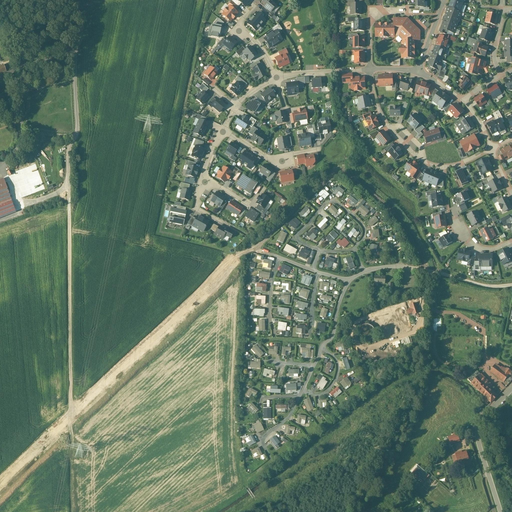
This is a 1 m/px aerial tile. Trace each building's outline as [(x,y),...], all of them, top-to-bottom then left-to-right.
[(266,5),(264,7),(268,11),(270,13),(271,11),(276,5),(270,0),(266,5)] [(424,0),(415,0),(416,7),(418,7),(418,8),(420,8),(424,8),(424,0)] [(460,1),(457,0),(451,0),(449,8),(451,9),(460,12),(464,2),(460,1)] [(228,6),(229,7),(229,6),(234,11),(238,7),(231,2),(228,6)] [(361,5),(351,5),(351,15),(361,15),(361,5)] [(224,12),(222,15),(229,21),(230,22),(232,19),(233,20),(236,17),(235,16),(237,13),(234,11),(229,6),(229,7),(227,9),(226,9),(224,12)] [(460,12),(451,9),(450,13),(447,12),(446,15),(459,19),(460,16),(461,13),(460,12)] [(261,10),(258,14),(264,19),(267,15),(266,14),(261,10)] [(256,13),(247,24),(256,31),(265,20),(264,19),(258,14),(256,13)] [(497,15),(488,13),(485,23),(495,25),(497,15)] [(459,19),(446,15),(445,18),(448,18),(446,22),(457,26),(458,22),(459,19)] [(407,19),(394,19),(394,25),(394,26),(394,36),(399,36),(403,40),(413,41),(419,41),(419,31),(418,31),(407,21),(407,19)] [(446,22),(444,21),(441,30),(447,32),(448,32),(454,34),(455,30),(456,30),(455,30),(457,26),(446,22)] [(358,22),(354,22),(354,31),(364,31),(364,22),(358,22)] [(391,25),(375,25),(376,37),(379,37),(379,38),(388,38),(388,37),(394,37),(394,36),(394,26),(391,26),(391,25)] [(221,27),(212,26),(210,37),(219,38),(221,27)] [(490,33),(483,30),(483,31),(480,39),(489,42),(492,34),(490,33)] [(276,31),(264,39),(270,48),(282,39),(276,31)] [(445,38),(439,36),(436,46),(446,49),(445,49),(449,40),(445,38)] [(236,43),(229,37),(226,41),(223,44),(230,50),(236,43)] [(223,38),(217,45),(220,48),(223,44),(226,41),(223,38)] [(358,38),(354,38),(354,48),(364,48),(364,43),(363,43),(363,38),(358,38)] [(413,41),(403,40),(403,43),(402,43),(402,46),(401,46),(401,55),(402,55),(402,59),(414,59),(414,43),(413,43),(413,41)] [(478,45),(476,44),(475,44),(473,52),(480,55),(485,56),(488,48),(478,45)] [(446,49),(436,46),(433,55),(442,58),(446,49)] [(239,57),(243,53),(245,51),(243,47),(235,53),(239,57)] [(245,51),(243,53),(245,55),(244,56),(247,60),(248,59),(250,61),(257,56),(250,47),(245,51)] [(356,54),(355,54),(355,63),(364,63),(364,54),(363,54),(356,54)] [(285,55),(275,59),(279,69),(289,64),(285,55)] [(432,57),(430,57),(428,63),(431,68),(440,71),(441,69),(442,65),(441,64),(442,61),(441,61),(432,57)] [(473,59),(472,59),(472,60),(469,59),(468,64),(471,64),(469,73),(476,75),(476,73),(481,74),(483,67),(484,68),(485,63),(479,62),(479,61),(473,59)] [(255,67),(252,68),(256,75),(253,76),(255,81),(266,75),(260,64),(255,67)] [(217,73),(210,67),(206,72),(206,71),(203,74),(210,80),(217,73)] [(470,78),(463,72),(461,75),(464,78),(464,77),(468,80),(470,78)] [(364,78),(352,79),(352,74),(343,75),(343,83),(352,82),(352,88),(355,88),(355,91),(356,91),(359,91),(360,90),(361,90),(361,89),(365,89),(364,78)] [(392,76),(379,76),(379,77),(375,77),(375,81),(379,81),(379,87),(392,86),(393,86),(392,80),(392,76)] [(237,82),(243,88),(247,84),(238,77),(235,81),(237,82)] [(468,80),(464,77),(464,78),(462,79),(459,82),(459,83),(457,85),(464,91),(468,87),(468,86),(469,85),(471,83),(468,80)] [(409,81),(403,79),(399,88),(403,89),(402,90),(407,92),(408,88),(413,90),(415,82),(409,80),(409,81)] [(320,80),(311,80),(311,89),(321,88),(320,80)] [(237,82),(235,85),(234,85),(233,86),(233,87),(230,91),(236,96),(243,88),(237,82)] [(430,86),(419,82),(415,92),(419,93),(420,95),(422,95),(423,95),(427,96),(427,95),(430,87),(430,86)] [(296,83),(286,84),(288,96),(294,95),(293,94),(298,93),(297,85),(297,83),(296,83)] [(203,92),(204,94),(208,89),(202,84),(198,89),(203,92)] [(497,88),(496,86),(487,91),(489,95),(490,95),(493,99),(501,94),(497,88)] [(505,93),(501,86),(497,88),(501,94),(502,96),(505,93)] [(435,89),(430,87),(427,95),(431,96),(435,89)] [(270,89),(260,95),(266,103),(275,97),(270,89)] [(435,89),(431,96),(435,99),(439,92),(435,89)] [(203,92),(196,100),(202,105),(209,97),(204,94),(203,92)] [(435,99),(433,101),(433,102),(433,103),(433,104),(436,106),(437,106),(437,105),(442,108),(446,103),(447,104),(450,100),(448,99),(449,98),(440,92),(439,92),(435,99)] [(486,102),(481,95),(474,100),(479,108),(486,102)] [(212,107),(216,101),(213,98),(207,104),(211,108),(212,107)] [(368,98),(359,99),(360,105),(358,105),(358,109),(370,107),(368,98)] [(216,101),(212,107),(219,113),(226,106),(218,99),(216,101)] [(250,102),(246,109),(250,112),(251,111),(255,113),(259,106),(260,105),(259,105),(253,101),(251,103),(250,102)] [(453,107),(449,111),(456,118),(463,112),(456,104),(453,107)] [(450,105),(444,111),(446,114),(449,111),(453,107),(450,105)] [(401,108),(390,107),(390,118),(400,118),(401,108)] [(301,110),(297,111),(297,112),(293,112),(294,114),(295,122),(306,120),(305,110),(301,111),(301,110)] [(498,111),(493,114),(496,121),(499,119),(500,120),(502,118),(498,111)] [(284,112),(275,114),(276,117),(275,117),(276,121),(277,121),(277,124),(286,123),(285,118),(284,112)] [(371,112),(362,116),(365,121),(366,120),(365,120),(373,117),(371,112)] [(416,115),(413,117),(411,116),(408,121),(409,122),(408,123),(410,125),(412,127),(415,129),(420,124),(423,121),(416,115)] [(375,116),(373,117),(365,120),(366,120),(370,130),(376,128),(375,128),(379,126),(375,116)] [(235,124),(244,130),(247,125),(249,123),(249,122),(246,121),(247,120),(243,118),(242,118),(240,117),(235,124)] [(251,118),(249,122),(249,123),(247,125),(252,128),(253,127),(256,121),(251,118)] [(465,133),(474,128),(468,118),(465,120),(457,125),(456,126),(462,135),(465,133)] [(496,121),(494,122),(493,121),(487,125),(492,135),(498,131),(499,133),(505,129),(500,120),(499,119),(496,121)] [(199,121),(193,133),(202,138),(208,124),(200,120),(199,120),(199,121)] [(328,122),(325,123),(325,122),(321,123),(321,124),(317,124),(319,131),(319,134),(320,134),(323,133),(323,134),(327,134),(327,133),(330,132),(328,122)] [(420,124),(415,129),(414,130),(418,134),(425,128),(420,124)] [(256,132),(257,130),(253,127),(252,128),(248,134),(253,137),(256,132)] [(435,131),(424,135),(427,143),(437,140),(440,139),(440,137),(438,132),(439,132),(438,129),(435,130),(435,131)] [(377,131),(369,135),(374,141),(377,138),(380,135),(377,131)] [(253,137),(251,139),(254,141),(254,142),(257,144),(257,143),(260,145),(265,138),(262,136),(263,135),(260,133),(259,134),(256,132),(253,137)] [(380,135),(377,138),(383,146),(391,140),(384,132),(380,135)] [(308,134),(298,136),(300,146),(310,144),(309,139),(308,134)] [(476,148),(479,146),(474,136),(460,143),(465,153),(468,151),(469,152),(476,148)] [(277,141),(279,151),(288,149),(288,147),(287,138),(282,139),(282,140),(277,141)] [(193,146),(195,147),(196,147),(201,149),(204,143),(195,140),(193,146)] [(231,143),(226,151),(234,156),(239,148),(231,143)] [(392,143),(385,149),(388,153),(389,152),(395,147),(392,143)] [(400,151),(398,148),(396,146),(395,147),(389,152),(392,155),(392,156),(391,157),(393,159),(394,159),(395,160),(402,154),(400,151)] [(201,149),(196,147),(195,147),(194,150),(192,153),(193,153),(192,156),(200,160),(201,157),(202,157),(203,153),(204,150),(201,149)] [(506,148),(501,151),(506,161),(511,158),(506,148)] [(256,159),(244,152),(243,155),(238,161),(250,169),(254,163),(256,159)] [(304,155),(296,156),(298,165),(305,163),(304,157),(304,155)] [(304,157),(305,163),(306,166),(311,165),(314,162),(313,156),(304,157)] [(488,158),(476,163),(480,172),(479,173),(482,175),(493,170),(489,163),(490,162),(488,158)] [(413,163),(410,161),(405,169),(408,171),(407,172),(411,174),(414,175),(417,171),(419,168),(416,165),(417,165),(414,163),(413,163)] [(264,165),(259,172),(268,177),(272,170),(264,165)] [(194,168),(189,166),(186,175),(195,178),(196,175),(197,175),(198,172),(197,172),(198,169),(194,168)] [(223,167),(217,177),(225,183),(232,173),(223,167)] [(462,169),(455,172),(462,186),(468,183),(467,180),(463,172),(462,169)] [(429,183),(434,173),(427,170),(424,176),(423,180),(429,183)] [(471,178),(468,170),(467,170),(463,172),(467,180),(471,178)] [(292,171),(284,172),(284,173),(279,173),(281,183),(293,180),(292,171)] [(417,171),(414,175),(412,178),(416,180),(417,179),(421,174),(417,171)] [(441,175),(434,173),(429,183),(436,186),(438,182),(441,175)] [(248,181),(242,177),(237,185),(243,189),(248,181)] [(489,183),(488,184),(491,189),(490,189),(492,193),(493,193),(501,189),(500,186),(500,185),(499,183),(499,182),(498,183),(497,179),(489,183)] [(0,181),(0,213),(14,208),(3,180),(0,181)] [(248,181),(243,189),(249,193),(255,185),(248,181)] [(191,192),(182,190),(180,199),(188,201),(191,192)] [(465,192),(456,197),(460,204),(469,199),(465,192)] [(211,201),(219,207),(225,199),(223,197),(221,195),(221,196),(216,193),(211,201)] [(269,200),(262,195),(260,198),(259,197),(257,200),(258,201),(256,204),(258,205),(264,209),(264,208),(269,200)] [(436,195),(431,196),(433,208),(443,206),(441,196),(436,196),(436,195)] [(356,202),(348,196),(347,198),(349,200),(347,202),(352,206),(353,204),(354,205),(356,202)] [(503,200),(498,202),(499,202),(500,205),(499,205),(501,210),(502,209),(504,212),(511,208),(506,198),(503,200)] [(231,202),(227,208),(238,216),(242,209),(231,202)] [(264,209),(258,205),(255,209),(262,214),(265,209),(264,208),(264,209)] [(368,211),(361,205),(357,210),(364,217),(368,211)] [(331,206),(327,210),(333,216),(337,212),(331,206)] [(308,209),(305,207),(297,215),(300,218),(308,209)] [(176,210),(171,208),(170,213),(171,213),(169,218),(168,223),(183,226),(186,212),(185,211),(179,210),(176,210)] [(258,215),(250,210),(245,217),(253,222),(258,215)] [(472,212),(472,214),(467,216),(470,222),(471,221),(473,226),(477,224),(477,223),(481,221),(481,220),(478,215),(477,215),(476,212),(475,212),(474,212),(472,212)] [(508,215),(500,219),(503,224),(507,222),(510,220),(508,215)] [(196,228),(199,230),(199,231),(201,232),(202,232),(203,232),(208,222),(197,216),(196,219),(193,225),(196,227),(196,228)] [(373,216),(366,222),(370,227),(377,221),(373,216)] [(442,217),(434,218),(436,228),(446,227),(444,216),(442,217)] [(192,227),(193,225),(196,219),(192,217),(187,225),(192,227)] [(300,223),(293,217),(287,224),(293,229),(300,223)] [(316,226),(319,229),(327,221),(324,218),(316,226)] [(345,222),(342,219),(335,228),(338,230),(345,222)] [(216,233),(219,228),(213,225),(210,230),(216,233)] [(216,233),(215,235),(222,239),(224,236),(230,239),(233,234),(226,230),(219,226),(219,228),(216,233)] [(312,228),(305,235),(308,238),(312,233),(313,234),(315,232),(312,228)] [(487,228),(481,232),(486,242),(493,239),(492,238),(494,237),(495,237),(492,230),(491,230),(489,231),(487,228)] [(496,228),(491,230),(492,230),(495,237),(494,237),(495,238),(500,236),(496,228)] [(333,230),(325,237),(330,243),(338,235),(333,230)] [(286,234),(280,231),(276,240),(282,243),(286,234)] [(441,238),(439,240),(444,247),(452,242),(447,235),(441,238)] [(343,248),(348,243),(343,238),(338,243),(343,248)] [(368,254),(376,255),(377,245),(370,244),(368,254)] [(308,251),(301,248),(297,257),(301,258),(303,254),(307,255),(308,251)] [(511,256),(508,249),(498,254),(503,265),(511,260),(511,256)] [(463,250),(460,250),(457,260),(468,262),(469,257),(470,252),(467,251),(463,250)] [(492,255),(480,255),(480,262),(480,267),(492,267),(492,255)] [(350,257),(345,258),(349,269),(353,267),(350,257)] [(475,258),(469,257),(468,262),(467,266),(473,267),(474,262),(475,258)] [(333,260),(326,258),(323,265),(326,266),(328,261),(332,263),(333,260)] [(271,262),(263,260),(262,263),(268,265),(267,269),(270,269),(271,262)] [(288,272),(289,269),(281,264),(278,272),(281,273),(283,270),(288,272)] [(311,278),(303,275),(300,283),(309,286),(311,278)] [(289,282),(281,282),(281,286),(286,286),(286,291),(289,291),(289,282)] [(328,283),(320,282),(318,290),(322,291),(323,286),(328,287),(328,283)] [(266,285),(255,283),(255,287),(261,288),(261,292),(265,292),(266,285)] [(309,291),(301,289),(300,293),(304,294),(303,299),(306,300),(309,291)] [(289,295),(280,295),(280,299),(285,299),(285,304),(288,304),(289,295)] [(255,296),(255,299),(260,300),(260,304),(264,304),(265,297),(255,296)] [(307,304),(297,301),(296,306),(298,306),(297,309),(303,311),(304,308),(306,308),(307,304)] [(415,303),(410,305),(411,309),(412,313),(413,315),(418,313),(415,303)] [(288,309),(277,308),(276,312),(279,312),(278,316),(285,316),(285,313),(287,313),(288,309)] [(327,310),(321,309),(319,317),(324,318),(327,310)] [(286,324),(277,322),(276,330),(284,332),(286,324)] [(325,324),(316,323),(315,332),(323,333),(325,324)] [(374,336),(374,333),(373,329),(372,327),(369,325),(366,324),(362,325),(360,327),(358,330),(357,333),(358,336),(360,339),(363,341),(366,341),(369,340),(372,339),(374,336)] [(304,326),(296,326),(296,329),(301,329),(301,334),(304,335),(304,326)] [(259,342),(256,344),(263,354),(266,352),(259,342)] [(263,354),(255,345),(250,350),(258,359),(263,354)] [(277,348),(273,347),(273,350),(268,349),(267,354),(276,355),(277,348)] [(290,348),(281,347),(280,356),(284,356),(285,352),(289,352),(290,348)] [(309,349),(301,349),(301,353),(305,353),(305,358),(309,358),(309,349)] [(506,368),(496,366),(493,370),(501,376),(506,368)] [(506,368),(501,376),(505,379),(511,372),(506,368)] [(322,377),(316,387),(319,389),(325,379),(322,377)] [(346,378),(339,383),(344,389),(350,383),(346,378)] [(329,394),(331,397),(339,390),(336,387),(329,394)] [(251,394),(254,396),(256,392),(249,389),(245,396),(249,398),(251,394)] [(308,399),(303,401),(307,411),(312,409),(308,399)] [(326,403),(325,399),(317,400),(318,409),(322,408),(321,403),(326,403)] [(257,410),(250,403),(247,406),(254,412),(257,410)] [(305,421),(305,417),(297,415),(296,424),(300,424),(300,420),(305,421)] [(259,423),(253,426),(256,434),(263,431),(259,423)] [(293,432),(294,428),(286,426),(284,435),(288,435),(288,431),(293,432)] [(255,443),(251,435),(248,437),(250,442),(246,444),(248,447),(255,443)] [(280,441),(282,438),(274,435),(270,443),(275,445),(277,440),(280,441)] [(458,435),(448,438),(450,445),(460,442),(458,435)] [(257,448),(250,451),(252,455),(256,453),(258,456),(261,455),(257,448)] [(466,451),(458,454),(458,452),(455,453),(458,463),(461,462),(461,461),(468,459),(466,451)] [(428,475),(417,464),(409,472),(421,482),(428,475)]
